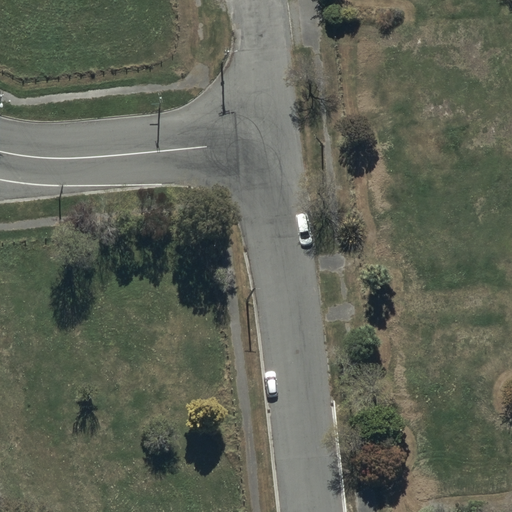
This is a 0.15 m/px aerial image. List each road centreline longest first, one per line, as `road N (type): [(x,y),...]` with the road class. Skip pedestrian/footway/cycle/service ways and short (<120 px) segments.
road 1 (residential): [(310,511),(269,139)]
road 2 (unclassified): [(0,149),(60,155),(269,139)]
road 3 (residential): [(269,139),(253,0)]
